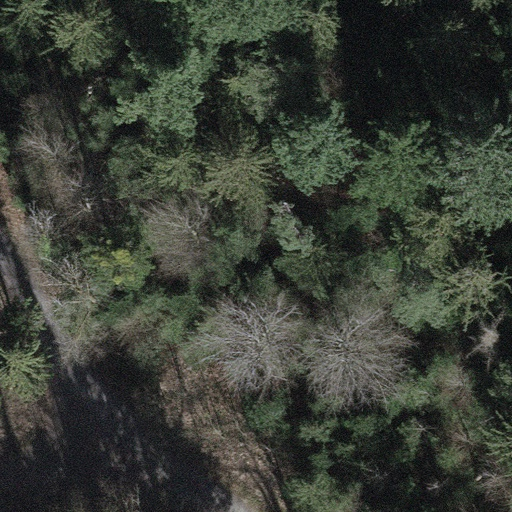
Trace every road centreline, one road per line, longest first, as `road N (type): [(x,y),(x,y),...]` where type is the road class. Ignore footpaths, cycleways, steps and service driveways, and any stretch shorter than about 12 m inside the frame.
road 1 (track): [(227,511),(135,451),(0,243)]
road 2 (track): [(135,451),(0,483)]
